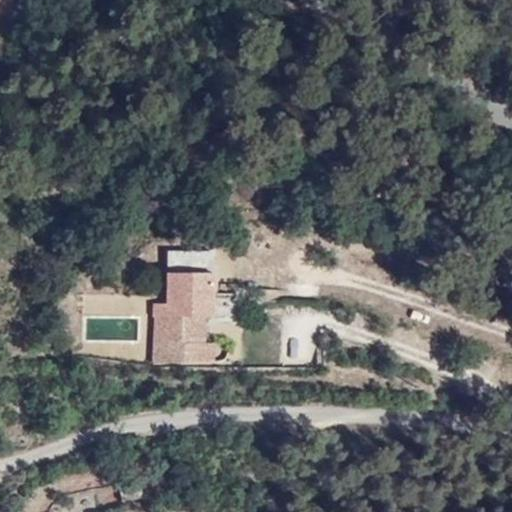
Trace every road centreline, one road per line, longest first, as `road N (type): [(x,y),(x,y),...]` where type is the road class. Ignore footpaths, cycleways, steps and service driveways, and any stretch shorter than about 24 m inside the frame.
road 1 (unclassified): [(511,435),(458,422),(154,418),(0,468)]
road 2 (tertiary): [(301,0),(439,74),(511,124)]
